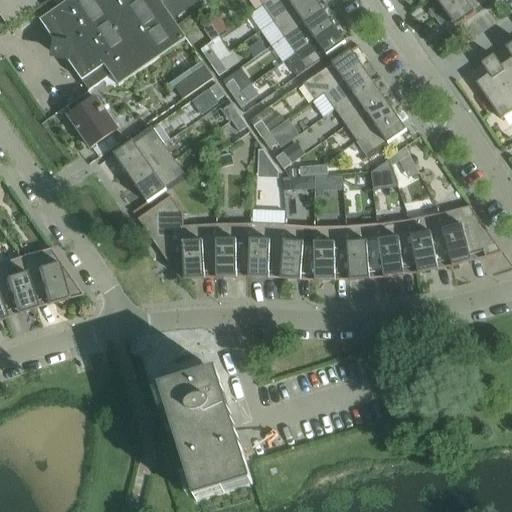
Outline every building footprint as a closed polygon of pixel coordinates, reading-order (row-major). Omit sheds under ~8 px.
[(35,0),(0,0),(0,15),(9,28),(40,7),(35,0)] [(66,59),(89,92),(89,93),(112,77),(120,87),(187,41),(158,0),(53,0),(35,13),(58,47),(56,57),(66,59)] [(274,0),(264,8),(275,24),(308,0),(274,0)] [(308,0),(275,24),(286,39),(320,15),(321,16),(324,13),(324,14),(325,13),(319,4),(318,5),(315,8),(309,0),(308,0)] [(436,0),(440,5),(431,12),(430,11),(430,12),(436,20),(463,0),(436,0)] [(494,0),(463,0),(436,20),(441,28),(442,28),(442,27),(451,20),(456,28),(455,29),(456,30),(496,2),(494,0)] [(320,15),(286,39),(297,55),(331,31),(335,29),(335,30),(336,29),(330,20),(329,21),(326,23),(321,16),(320,15)] [(213,27),(205,32),(213,43),(221,38),(213,27)] [(331,31),(297,55),(307,70),(302,74),(303,75),(354,40),(353,39),(346,43),(341,36),(340,36),(340,37),(337,39),(331,31)] [(511,57),(511,60),(502,68),(501,68),(511,83),(511,45),(506,49),(511,57)] [(314,81),(325,96),(360,72),(359,72),(354,64),(357,62),(358,62),(359,61),(353,54),(360,49),(359,47),(309,83),(309,84),(314,81)] [(204,56),(212,67),(220,62),(212,50),(204,56)] [(511,83),(501,68),(502,68),(495,57),(483,66),(490,76),(477,85),(502,121),(511,114),(511,83)] [(220,62),(212,67),(220,78),(228,73),(220,62)] [(175,89),(184,101),(214,80),(205,68),(175,89)] [(360,72),(325,96),(336,112),(371,88),(370,87),(365,80),(368,77),(369,78),(370,77),(363,68),(362,69),(363,69),(359,72),(360,72)] [(226,87),(234,98),(242,93),(234,82),(226,87)] [(371,88),(336,112),(347,128),(382,103),(381,103),(376,95),(379,93),(380,94),(381,93),(374,84),(373,84),(374,85),(370,87),(371,88)] [(218,86),(210,91),(218,103),(226,97),(218,86)] [(242,93),(234,98),(242,110),(250,104),(242,93)] [(96,99),(69,118),(92,150),(119,132),(96,99)] [(382,103),(347,128),(358,143),(393,119),(392,119),(387,111),(390,109),(391,109),(392,109),(385,99),(384,100),(385,101),(381,103),(382,103)] [(224,112),(232,123),(240,118),(232,106),(224,112)] [(393,119),(358,143),(368,159),(363,162),(364,163),(405,135),(404,134),(403,135),(398,127),(401,125),(402,125),(402,124),(396,115),(395,116),(396,116),(392,119),(393,119)] [(272,116),(262,123),(270,134),(280,127),(272,116)] [(240,118),(232,123),(240,134),(248,129),(240,118)] [(255,128),(263,139),(270,134),(262,123),(255,128)] [(127,173),(131,171),(130,170),(165,146),(154,131),(160,127),(159,126),(118,154),(119,156),(120,155),(125,163),(122,165),(121,165),(120,165),(127,174),(128,174),(127,173)] [(270,134),(263,139),(270,150),(278,145),(270,134)] [(130,170),(131,171),(136,178),(133,181),(132,180),(131,181),(138,190),(139,189),(138,189),(142,187),(141,186),(176,162),(165,146),(130,170)] [(260,151),(259,166),(274,167),(263,151),(260,151)] [(284,154),(277,160),(285,171),(292,166),(284,154)] [(230,157),(216,160),(218,170),(232,167),(230,157)] [(141,186),(142,187),(147,194),(143,196),(142,197),(148,204),(134,214),(135,215),(193,175),(192,174),(187,177),(176,162),(141,186)] [(329,167),(315,168),(316,178),(330,177),(329,167)] [(316,178),(315,168),(301,169),(302,179),(316,178)] [(342,178),(316,178),(316,192),(325,192),(343,192),(342,178)] [(292,180),(284,181),(285,193),(293,192),(292,180)] [(219,280),(218,226),(184,228),(184,215),(172,198),(139,221),(181,282),(185,282),(219,280)] [(472,208),(441,216),(454,268),(486,260),(504,254),(472,208)] [(441,216),(410,222),(421,275),(454,268),(441,216)] [(410,222),(379,226),(386,280),(419,275),(421,275),(410,222)] [(253,226),(218,226),(219,280),(251,280),(253,226)] [(253,226),(251,280),(281,281),(283,281),(287,227),(253,226)] [(379,226),(348,229),(352,282),(386,280),(379,226)] [(287,227),(283,281),(302,282),(318,283),(316,229),(287,227)] [(348,229),(316,229),(318,283),(350,283),(352,282),(348,229)] [(50,250),(18,259),(36,310),(67,301),(83,298),(50,250)] [(18,259),(0,265),(0,306),(5,320),(36,310),(18,259)] [(218,373),(162,391),(197,503),(253,486),(253,485),(218,373)]
